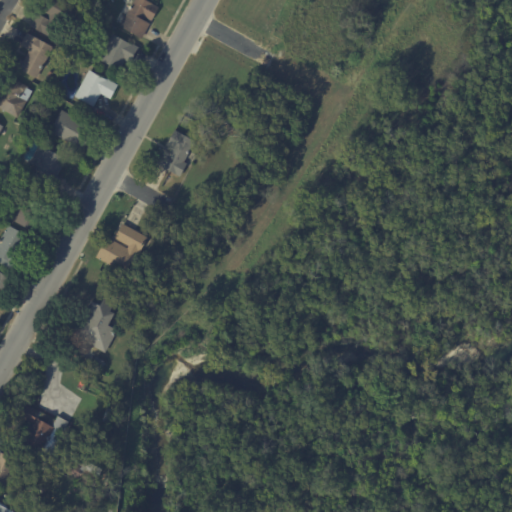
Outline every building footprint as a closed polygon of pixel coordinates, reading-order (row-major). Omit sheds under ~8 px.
[(27,25),(35,12),(40,15),(48,0),(60,0),(73,7),(54,40),(27,25)] [(143,17),(141,19),(147,22),(139,37),(117,25),(124,13),(119,11),(123,2),(128,5),(131,0),(145,0),(156,6),(148,19),(143,16),(143,17)] [(23,56),(27,50),(18,45),(25,32),(51,46),(34,78),(14,66),(18,58),(21,60),(23,56)] [(134,48),(125,64),(121,62),(119,67),(113,64),(112,67),(96,58),(97,58),(92,55),(97,46),(102,48),(110,33),(128,43),(129,42),(136,46),(134,48)] [(108,98),(99,93),(92,107),(73,96),(87,70),(104,79),(104,78),(116,84),(108,98)] [(15,117),(0,108),(0,83),(1,84),(6,75),(25,86),(24,87),(31,91),(15,117)] [(37,86),(47,92),(45,96),(34,91),(37,86)] [(88,136),(81,149),(48,131),(60,110),(69,115),(72,109),(96,122),(88,136)] [(199,126),(205,129),(202,134),(196,132),(199,126)] [(189,151),(183,162),(186,164),(178,177),(155,164),(162,151),(168,155),(171,149),(166,145),(174,130),(194,142),(189,151)] [(44,148),(64,160),(55,177),(59,180),(51,193),(27,179),(34,167),(29,164),(38,147),(43,149),(44,148)] [(34,216),(27,229),(10,220),(18,205),(17,204),(18,201),(20,202),(23,195),(40,204),(34,216)] [(124,225),(146,237),(127,275),(96,258),(107,238),(127,248),(128,246),(114,239),(122,224),(124,225)] [(14,256),(7,269),(0,264),(0,234),(6,225),(26,236),(14,256)] [(7,282),(2,291),(0,289),(0,273),(9,279),(7,282)] [(111,302),(107,311),(109,312),(103,324),(114,330),(103,352),(69,335),(87,300),(97,305),(101,296),(112,301),(111,302)] [(91,363),(95,357),(103,362),(99,369),(91,364),(91,363)] [(37,411),(53,420),(55,416),(67,422),(52,447),(81,464),(84,460),(101,469),(91,488),(60,471),(66,460),(50,451),(48,455),(41,451),(37,458),(16,446),(27,428),(11,419),(20,401),(37,411)] [(106,408),(121,414),(117,424),(110,421),(108,424),(100,420),(106,408)] [(0,453),(18,463),(12,475),(17,478),(10,490),(0,484),(0,453)] [(0,511),(0,503),(4,506),(3,508),(10,511),(0,511)]
